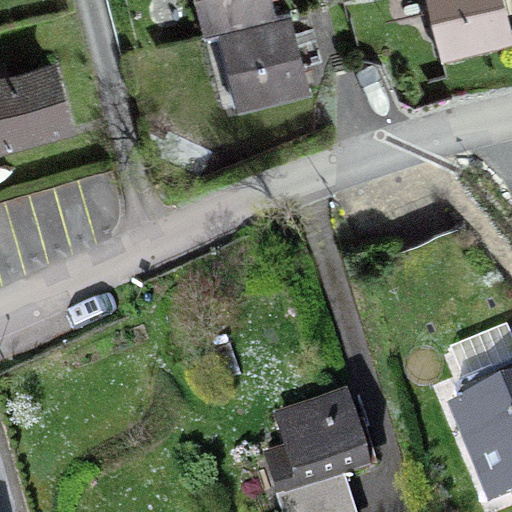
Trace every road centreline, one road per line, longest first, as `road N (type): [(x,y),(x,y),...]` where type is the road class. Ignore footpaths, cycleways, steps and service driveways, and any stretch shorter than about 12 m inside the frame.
road 1 (residential): [(153,249),(416,140),(511,118)]
road 2 (residential): [(90,0),(153,249)]
road 3 (residential): [(0,317),(153,249)]
